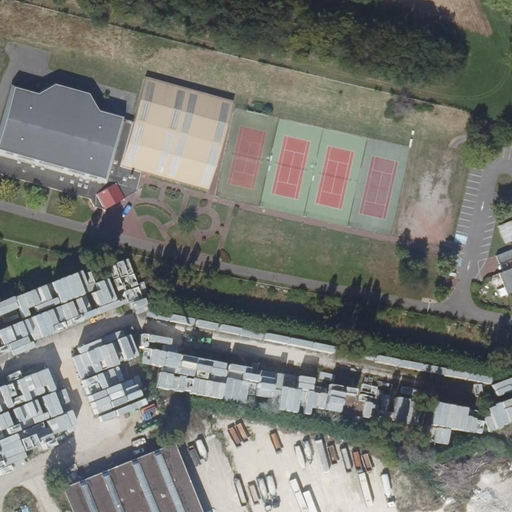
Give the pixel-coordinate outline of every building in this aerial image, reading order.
[(146,79),(134,123),(122,166),(142,171),(209,189),(232,101),(146,79)] [(137,192),(142,171),(122,166),(134,123),(124,120),(125,117),(98,110),(89,93),(53,83),(36,93),(10,86),(0,125),(0,174),(89,198),(96,208),(104,210),(137,192)] [(511,219),(499,225),(507,243),(511,240),(511,219)] [(502,262),(511,258),(511,248),(499,254),(502,262)] [(126,258),(109,266),(127,302),(133,300),(136,306),(147,301),(126,258)] [(510,294),(511,292),(511,267),(502,272),(510,294)] [(49,331),(118,310),(108,278),(94,282),(96,290),(88,293),(82,272),(1,298),(4,305),(0,306),(0,354),(11,351),(12,354),(53,341),(49,331)] [(446,283),(454,284),(456,276),(448,274),(446,283)] [(74,356),(94,417),(127,406),(126,402),(140,398),(132,376),(142,372),(130,334),(123,336),(121,331),(77,346),(79,354),(74,356)] [(246,394),(254,396),(253,402),(354,421),(355,415),(371,418),(375,395),(358,391),(358,389),(328,384),(326,394),(312,391),(313,384),(281,378),(282,374),(259,370),(169,353),(170,346),(151,342),(147,366),(166,369),(162,389),(244,404),(246,394)] [(0,467),(26,458),(24,451),(48,444),(49,446),(71,439),(68,428),(76,426),(69,404),(59,407),(46,368),(9,380),(7,376),(0,378),(0,467)] [(511,378),(493,384),(498,403),(485,407),(490,427),(511,420),(511,378)] [(417,424),(421,401),(382,394),(378,417),(417,424)] [(477,419),(479,409),(434,402),(430,425),(435,425),(432,443),(453,446),(455,430),(481,434),(483,420),(477,419)] [(77,511),(197,511),(171,447),(142,459),(140,463),(131,466),(128,465),(112,471),(111,475),(102,478),(98,477),(69,488),(77,511)]
